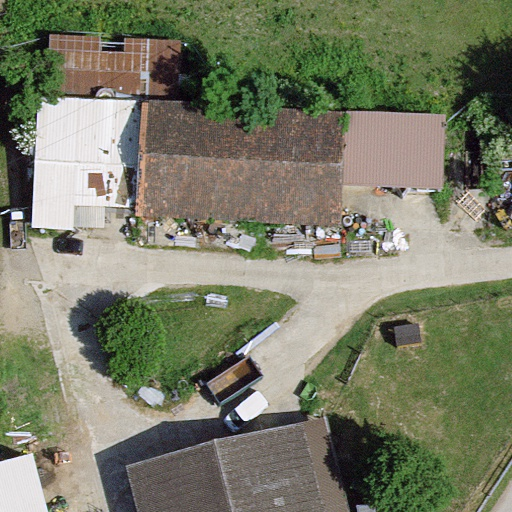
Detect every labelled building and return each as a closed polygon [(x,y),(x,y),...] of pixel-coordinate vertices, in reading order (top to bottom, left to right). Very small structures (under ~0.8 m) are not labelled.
[(182,48),(57,43),(54,104),(156,108),(180,109),(182,48)] [(76,203),(151,207),(156,108),(54,104),(47,102),(40,228),(74,229),(76,203)] [(348,186),(351,117),(180,109),(156,108),(151,207),(151,215),(346,225),(348,186)] [(351,117),(348,186),(445,191),(447,153),(449,122),(351,117)] [(329,511),(309,432),(138,474),(147,511),(329,511)] [(0,511),(53,511),(39,459),(0,469),(0,511)]
